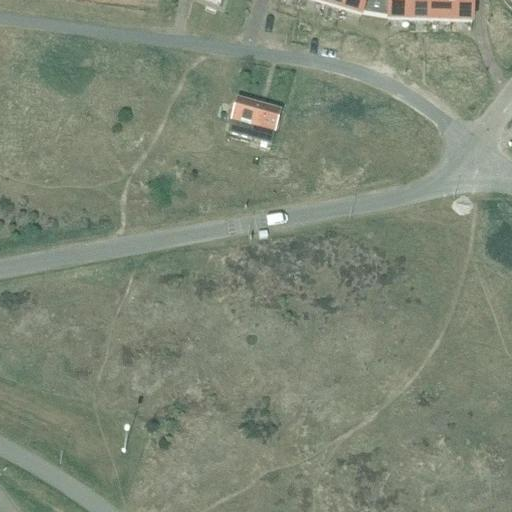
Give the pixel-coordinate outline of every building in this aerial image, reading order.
[(344,0),(323,0),(321,8),(341,14),(344,0)] [(344,0),(341,14),(361,20),(362,16),(366,0),(344,0)] [(388,20),(388,0),(366,0),(362,16),(388,20)] [(409,25),(409,0),(388,0),(388,20),(388,24),(409,25)] [(430,25),(430,0),(409,0),(409,25),(430,25)] [(451,0),(430,0),(430,25),(450,26),(451,0)] [(451,0),(450,26),(471,26),(472,0),(451,0)] [(237,102),(228,135),(272,148),(282,113),(237,102)]
